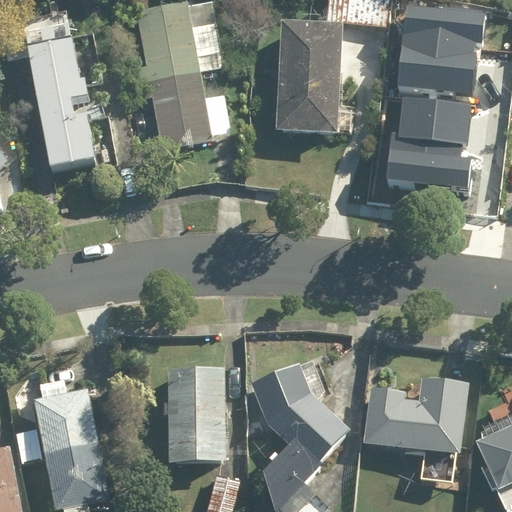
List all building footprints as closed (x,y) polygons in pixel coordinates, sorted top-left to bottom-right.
[(213,0),(137,16),(166,155),(238,140),(230,103),(211,107),(204,77),(229,72),(213,0)] [(332,0),(331,30),(287,27),(280,133),(344,138),(352,32),(391,35),(393,0),(332,0)] [(486,13),(407,5),(398,88),(472,96),(477,44),(483,45),(486,13)] [(70,14),(29,22),(58,177),(102,168),(83,69),(104,65),(99,36),(75,40),(70,14)] [(399,134),(391,133),(386,184),(469,192),(472,157),(466,156),(471,104),(403,97),(399,134)] [(0,177),(13,170),(0,149),(0,177)] [(312,402),(300,371),(253,387),(268,427),(290,449),(264,476),(275,511),(330,511),(305,488),(353,437),(312,402)] [(228,375),(169,376),(171,470),(229,470),(228,375)] [(425,396),(375,393),(371,452),(426,455),(424,484),(458,486),(460,460),(469,461),(473,386),(426,383),(425,396)] [(93,397),(38,407),(57,511),(101,511),(114,510),(93,397)] [(511,429),(479,445),(501,494),(511,488),(511,429)] [(0,511),(26,511),(14,452),(0,455),(0,511)] [(240,511),(245,481),(218,477),(212,511),(240,511)]
